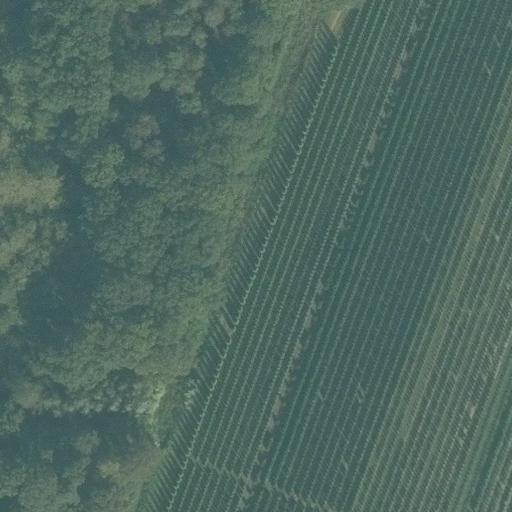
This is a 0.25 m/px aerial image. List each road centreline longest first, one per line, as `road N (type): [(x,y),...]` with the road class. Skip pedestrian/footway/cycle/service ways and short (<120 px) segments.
road 1 (track): [(157,381),(178,274),(278,0)]
road 2 (track): [(157,381),(7,308),(0,293)]
